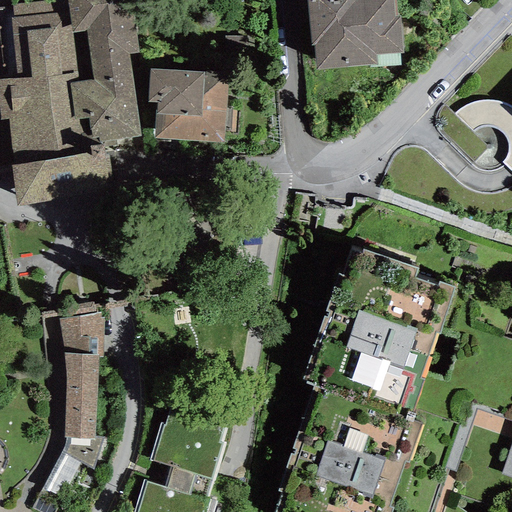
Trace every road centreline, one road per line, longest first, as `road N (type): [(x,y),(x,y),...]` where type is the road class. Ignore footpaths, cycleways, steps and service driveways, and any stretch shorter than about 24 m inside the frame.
road 1 (residential): [(60,209),(109,292),(133,388),(132,434),(100,511)]
road 2 (residential): [(333,166),(225,171),(60,209)]
road 3 (residential): [(333,166),(402,112),(507,0)]
road 4 (residential): [(282,0),(292,112),(304,148),(333,166)]
